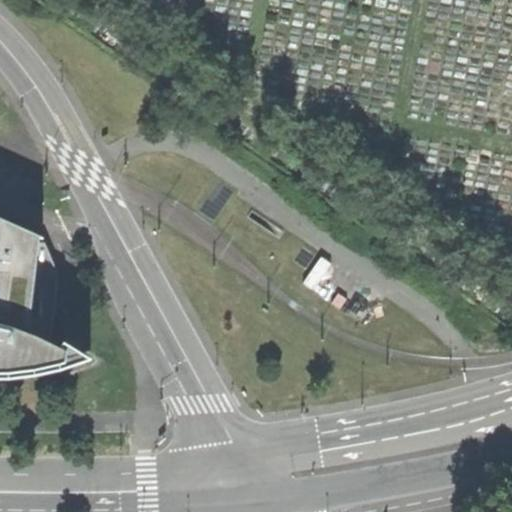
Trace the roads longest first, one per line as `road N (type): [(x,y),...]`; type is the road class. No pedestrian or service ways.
road 1 (tertiary): [(239,479),(87,175),(0,40)]
road 2 (secondary): [(511,396),(279,452),(239,479)]
road 3 (secondary): [(239,479),(294,492),(341,490),(511,453)]
road 4 (secondary): [(0,492),(239,479)]
